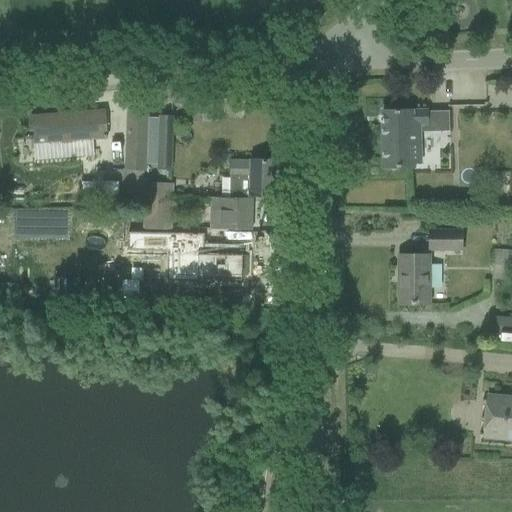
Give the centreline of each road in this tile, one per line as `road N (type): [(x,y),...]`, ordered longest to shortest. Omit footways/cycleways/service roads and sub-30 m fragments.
road 1 (unclassified): [(318,453),(313,58)]
road 2 (unclassified): [(0,73),(313,58)]
road 3 (unclassified): [(313,58),(511,57)]
